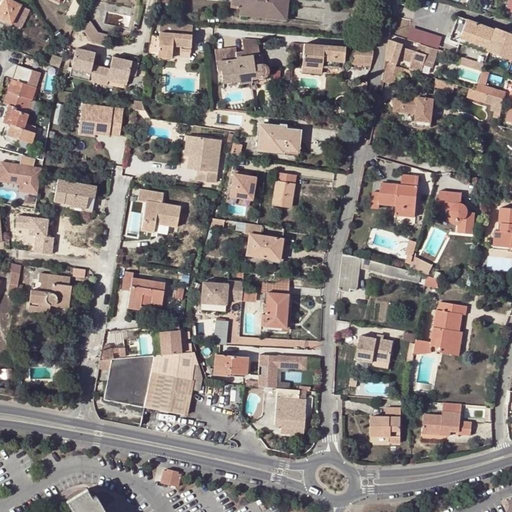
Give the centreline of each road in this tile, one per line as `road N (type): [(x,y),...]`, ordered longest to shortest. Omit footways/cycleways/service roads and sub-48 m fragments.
road 1 (residential): [(330,457),(333,256),(387,0)]
road 2 (tertiary): [(0,424),(312,486)]
road 3 (tertiary): [(310,465),(75,423)]
road 4 (unknown): [(381,34),(216,28)]
road 5 (tertiary): [(348,497),(505,463)]
road 6 (residential): [(75,423),(103,265)]
road 7 (tertiary): [(502,452),(399,473),(347,469)]
road 8 (unknown): [(360,142),(435,161),(475,189)]
